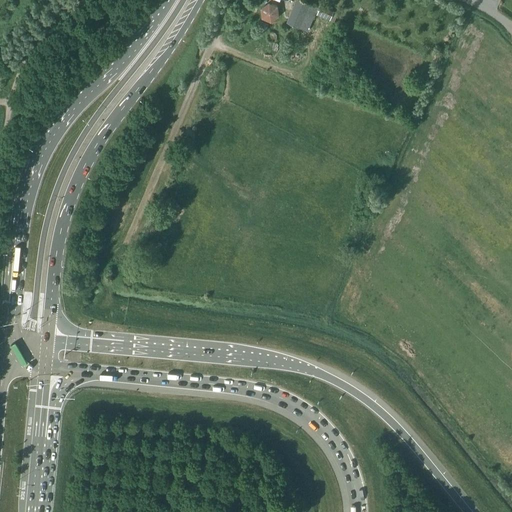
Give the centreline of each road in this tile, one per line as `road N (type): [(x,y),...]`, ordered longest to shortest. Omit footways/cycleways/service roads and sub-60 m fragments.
road 1 (motorway): [(467,511),(375,407),(332,379),(258,357),(47,338)]
road 2 (primary): [(169,0),(68,105),(40,146),(18,207),(3,352)]
road 3 (motorway): [(44,366),(281,398),(335,443),(357,511)]
road 4 (primary): [(47,338),(73,189),(96,144),(200,0)]
road 5 (primary): [(31,511),(44,366)]
